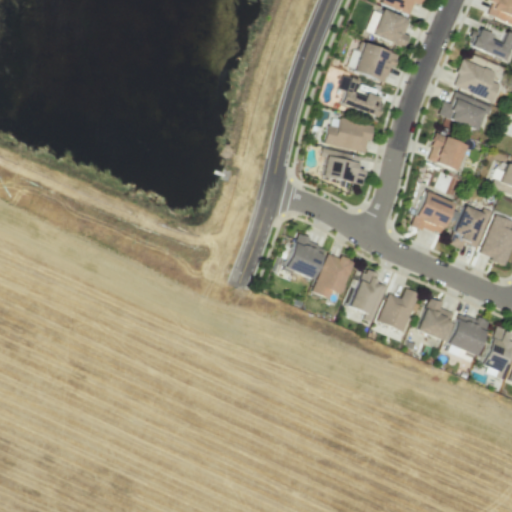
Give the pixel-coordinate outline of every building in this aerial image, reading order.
[(405,15),(410,2),(416,5),(418,0),(378,0),(377,3),(405,15)] [(511,26),(511,0),(486,0),(488,1),(483,14),(511,26)] [(404,20),(370,7),(360,32),(399,47),(404,35),(399,34),(404,20)] [(499,34),(497,43),(485,39),(487,33),(472,29),(466,48),(501,59),(507,37),(499,34)] [(378,80),(383,65),(390,67),(394,54),(358,42),(355,51),(349,49),(343,69),(378,80)] [(496,84),(487,80),(491,72),(459,59),(449,85),(488,101),(496,84)] [(373,116),(375,105),(372,105),(374,96),(362,93),(361,97),(349,94),(353,79),(339,75),(331,104),(373,116)] [(484,105),(451,91),(446,104),(439,101),(434,114),(473,130),(484,105)] [(324,124),(320,143),(361,153),(368,125),(335,117),(333,126),(324,124)] [(460,143),(431,134),(423,161),(453,169),(460,143)] [(321,155),(317,177),(357,184),(360,169),(352,168),(354,161),(321,155)] [(493,169),(486,186),(511,196),(511,167),(502,163),(499,171),(493,169)] [(432,188),(450,194),(455,178),(438,172),(432,188)] [(448,202),(420,191),(407,223),(435,235),(448,202)] [(444,244),(457,249),(460,241),(466,244),(479,213),(459,205),(444,244)] [(502,264),(511,234),(511,233),(505,231),(508,221),(490,214),(476,256),(502,264)] [(309,279),(320,245),(291,235),(280,270),(309,279)] [(310,293),(325,298),(327,291),(338,294),(349,261),(323,253),(310,293)] [(344,306),(368,316),(381,286),(371,282),(374,274),(359,268),(344,306)] [(400,331),(414,293),(401,288),(397,298),(384,293),(373,321),(400,331)] [(453,316),(441,345),(469,356),(484,321),(472,316),(470,323),(453,316)] [(501,348),(507,333),(491,326),(475,364),(495,371),(504,349),(501,348)] [(511,359),(503,380),(511,383),(511,359)]
